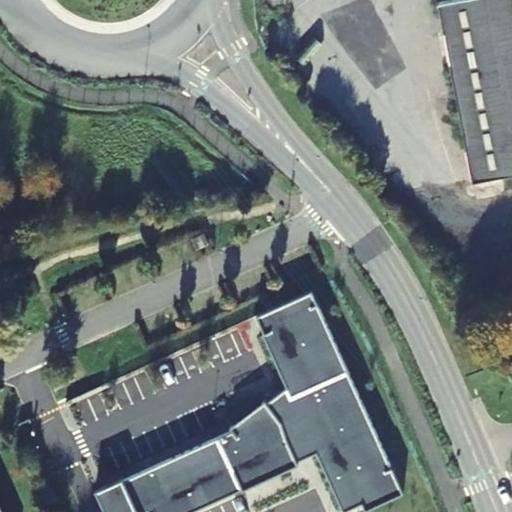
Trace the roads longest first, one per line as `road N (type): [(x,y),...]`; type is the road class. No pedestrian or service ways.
road 1 (unclassified): [(0,369),(347,209)]
road 2 (unclassified): [(347,209),(433,343),(498,511)]
road 3 (unclassified): [(140,45),(198,79),(314,173)]
road 4 (unclassified): [(314,173),(209,0)]
road 5 (secondary): [(18,0),(38,25),(77,46),(140,45)]
